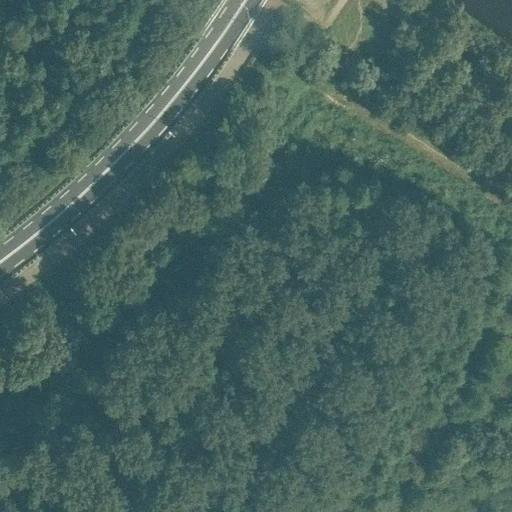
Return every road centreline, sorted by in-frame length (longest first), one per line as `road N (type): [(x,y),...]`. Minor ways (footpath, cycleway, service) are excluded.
road 1 (unclassified): [(275,0),(161,156),(0,298)]
road 2 (primary): [(244,0),(113,165),(0,261)]
